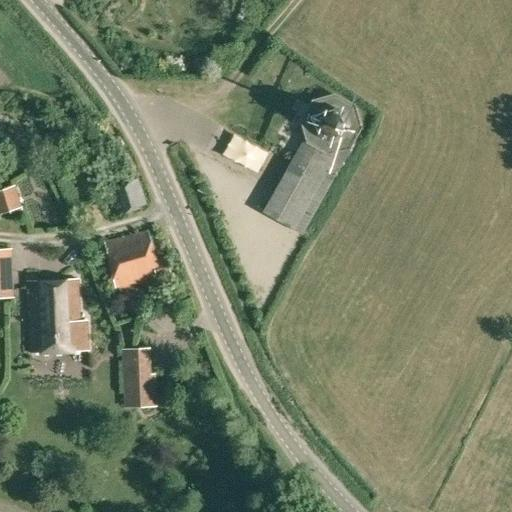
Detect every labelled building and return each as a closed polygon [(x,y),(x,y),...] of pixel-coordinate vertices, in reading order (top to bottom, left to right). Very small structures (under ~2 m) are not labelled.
[(263,213),(302,234),(359,131),(354,129),(355,127),(361,125),(356,109),(355,105),(334,93),(312,100),(299,120),(305,138),(263,213)] [(59,178),(70,208),(103,196),(92,166),(59,178)] [(108,189),(117,216),(146,205),(138,179),(108,189)] [(0,190),(0,213),(21,207),(15,185),(0,190)] [(104,242),(116,288),(171,275),(166,256),(155,259),(148,231),(104,242)] [(0,247),(0,297),(14,297),(11,247),(0,247)] [(27,281),(30,353),(88,351),(86,321),(79,321),(77,279),(27,281)] [(122,350),(124,405),(153,404),(151,349),(122,350)] [(38,360),(39,378),(61,377),(61,359),(38,360)]
